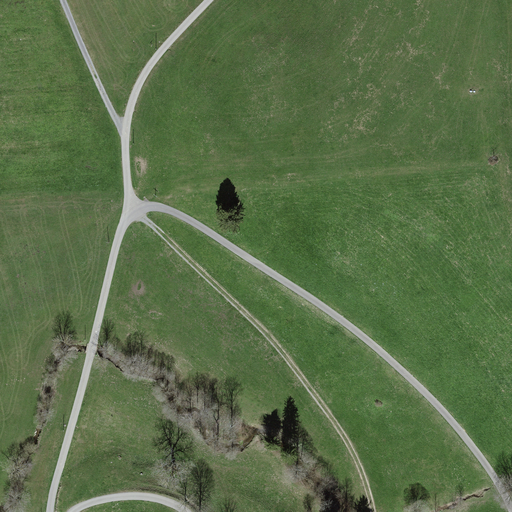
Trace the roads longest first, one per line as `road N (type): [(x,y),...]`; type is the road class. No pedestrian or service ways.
road 1 (unclassified): [(51,511),(136,205),(164,206),(219,235),(331,311),(451,409),(511,493)]
road 2 (track): [(373,511),(352,449),(282,348),(136,205),(128,181),(124,135),(133,93),(210,0)]
road 3 (unclassified): [(187,511),(148,497),(104,498),(72,511)]
